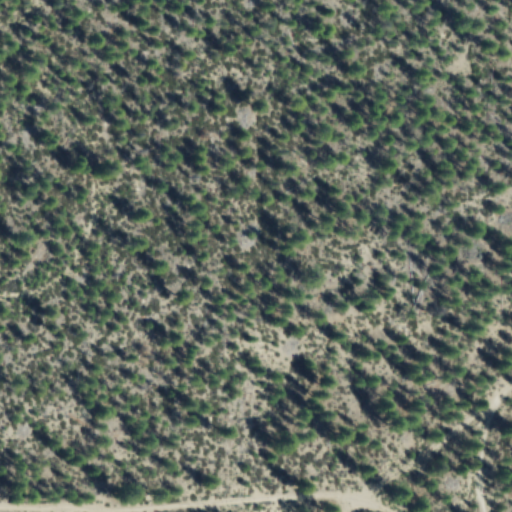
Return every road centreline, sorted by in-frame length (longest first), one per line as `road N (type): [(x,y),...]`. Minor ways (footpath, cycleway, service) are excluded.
road 1 (track): [(0,507),(370,499),(511,423)]
road 2 (track): [(0,291),(65,282),(128,259),(134,203),(97,133),(0,56)]
